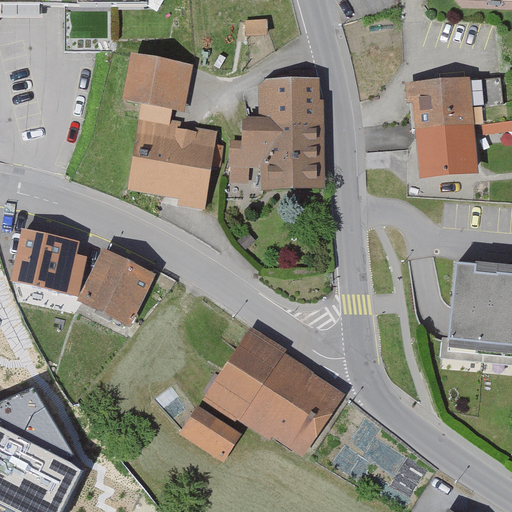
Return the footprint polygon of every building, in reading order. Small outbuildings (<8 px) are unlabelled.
[(180,65),(136,57),(127,102),(171,110),(180,65)] [(267,83),(260,91),(261,126),(250,127),(247,143),(233,143),(230,164),(232,164),(232,182),(247,181),(246,165),(267,165),(268,188),(318,187),(315,83),(311,83),(311,74),(290,74),(278,80),(278,83),(267,83)] [(412,132),(420,132),(469,127),(486,126),(485,108),(503,106),(500,79),(408,87),(412,132)] [(140,120),(129,187),(206,200),(211,165),(219,166),(222,148),(214,147),(215,136),(195,133),(195,137),(178,134),(179,126),(140,120)] [(469,127),(420,132),(424,176),(473,172),(469,127)] [(17,284),(78,297),(85,267),(64,263),(68,244),(28,235),(17,284)] [(83,300),(128,323),(151,277),(133,269),(136,263),(128,259),(125,265),(105,256),(83,300)] [(511,276),(492,275),(492,268),(456,265),(450,320),(448,346),(459,347),(458,355),(484,358),(485,350),(511,352),(511,276)] [(247,336),(211,390),(300,450),(337,397),(247,336)] [(0,394),(0,509),(6,511),(59,511),(83,463),(35,380),(0,394)] [(222,459),(236,438),(199,413),(185,434),(222,459)]
